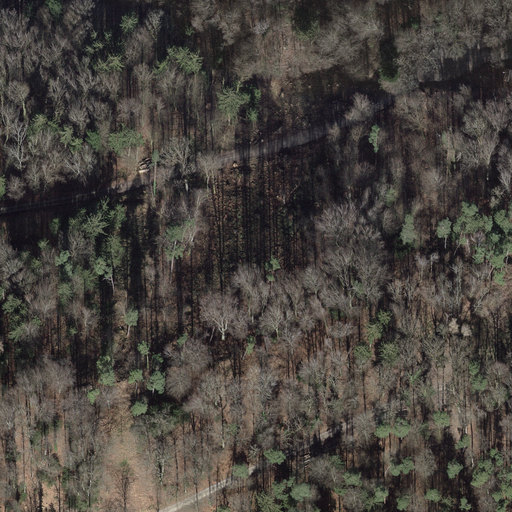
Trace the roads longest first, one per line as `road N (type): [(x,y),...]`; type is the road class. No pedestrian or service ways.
road 1 (track): [(511,34),(340,125),(188,171),(0,210)]
road 2 (track): [(169,511),(410,397),(511,372)]
